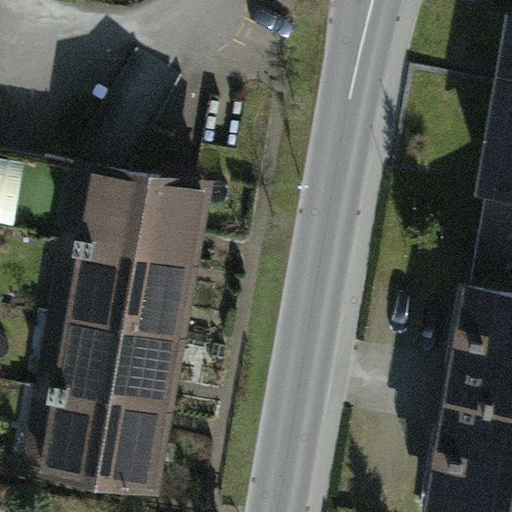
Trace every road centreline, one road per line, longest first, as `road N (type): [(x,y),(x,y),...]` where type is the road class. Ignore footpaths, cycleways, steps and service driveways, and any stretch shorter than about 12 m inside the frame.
road 1 (tertiary): [(282,511),(370,0)]
road 2 (residential): [(173,0),(109,31),(0,37)]
